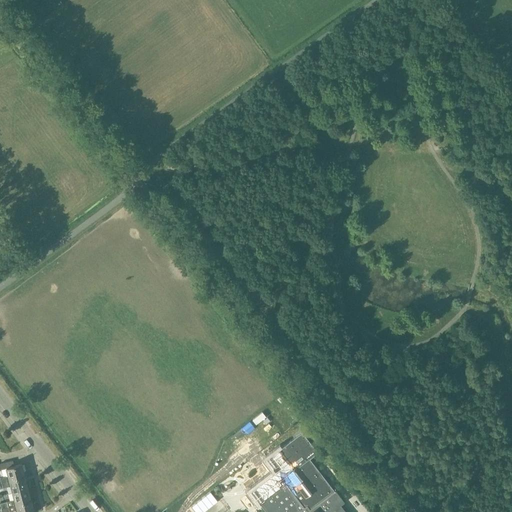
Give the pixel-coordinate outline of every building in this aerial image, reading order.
[(279,491),(269,478),(256,487),(265,499),(260,504),(266,511),(345,511),(341,506),(345,503),(335,490),(334,491),(309,458),(299,467),(298,466),(287,474),(288,475),(282,480),(285,484),(281,487),(282,488),(279,491)] [(0,465),(1,470),(7,468),(9,476),(0,477),(0,483),(26,477),(22,464),(14,467),(13,461),(0,463),(0,465)] [(29,489),(26,477),(0,483),(0,488),(11,486),(13,493),(29,489)] [(29,489),(13,493),(15,500),(0,503),(0,509),(1,509),(32,501),(29,489)] [(34,511),(32,501),(1,509),(2,511),(11,511),(18,510),(18,511),(34,511)]
